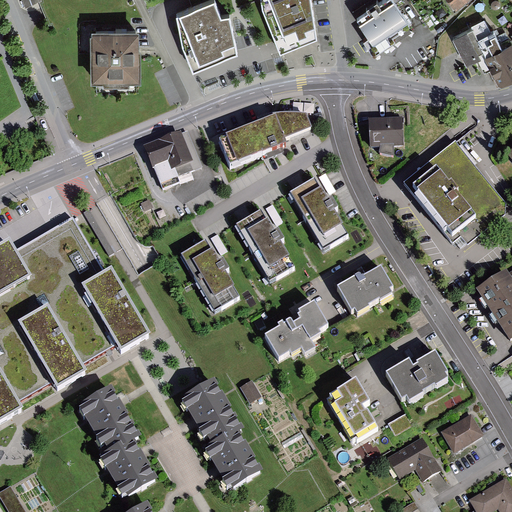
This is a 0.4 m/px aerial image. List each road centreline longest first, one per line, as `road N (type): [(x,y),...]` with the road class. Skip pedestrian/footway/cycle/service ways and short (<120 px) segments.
road 1 (residential): [(335,80),(359,186),(511,432)]
road 2 (tertiary): [(71,165),(247,94),(335,80)]
road 3 (residential): [(71,165),(6,0)]
road 4 (tertiary): [(343,80),(462,97),(511,93)]
